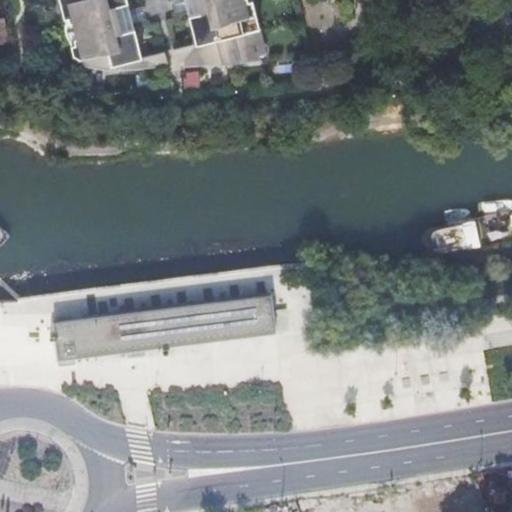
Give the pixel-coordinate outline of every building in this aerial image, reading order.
[(58,0),(63,18),(68,17),(69,23),(72,22),(76,39),(73,39),(74,44),(70,45),(73,56),(73,55),(78,59),(81,58),(82,63),(85,65),(106,68),(106,67),(112,65),(113,68),(161,67),(164,66),(164,65),(167,64),(164,57),(142,62),(141,57),(133,29),(121,32),(120,27),(115,11),(114,7),(127,3),(125,0),(58,0)] [(168,0),(172,13),(186,9),(183,0),(168,0)] [(197,0),(199,7),(200,11),(188,15),(195,43),(196,48),(173,54),(175,62),(178,61),(178,62),(181,62),(183,67),(230,62),(236,62),(259,59),(258,56),(265,54),(251,0),(249,0),(247,1),(247,0),(197,0)] [(183,0),(186,9),(188,15),(200,11),(199,7),(197,0),(183,0)] [(129,10),(127,3),(114,7),(115,11),(120,27),(121,32),(133,29),(131,22),(129,10)] [(143,6),(129,10),(131,22),(146,19),(143,6)] [(69,41),(70,45),(74,44),(73,39),(76,39),(72,22),(69,23),(68,17),(63,18),(64,23),(64,28),(65,33),(67,37),(69,41)] [(172,49),(173,54),(196,48),(195,43),(172,49)] [(163,51),(141,57),(142,62),(164,57),(163,51)] [(271,310),(280,309),(277,293),(52,321),(57,360),(274,333),(271,310)]
